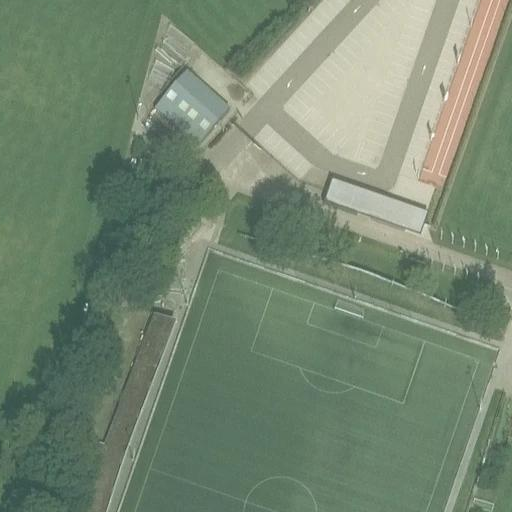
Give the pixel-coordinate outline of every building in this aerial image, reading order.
[(160,104),(203,142),(229,114),(185,75),(160,104)] [(323,206),(405,234),(398,205),(331,182),(327,193),(323,206)] [(113,198),(110,210),(116,212),(119,199),(113,198)] [(98,254),(95,267),(102,269),(105,255),(98,254)] [(177,330),(152,320),(103,462),(85,511),(109,511),(124,469),(177,330)] [(29,451),(26,479),(42,481),(46,453),(29,451)]
